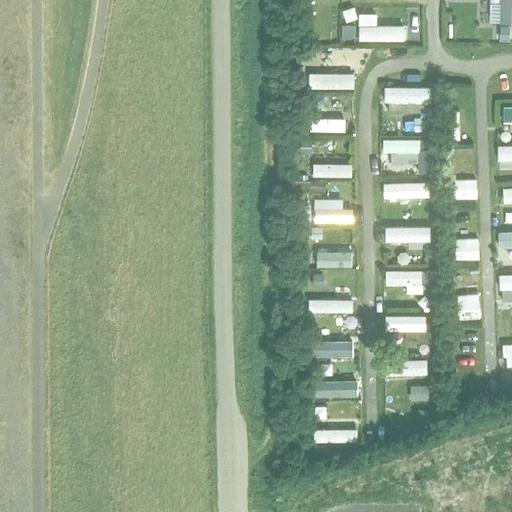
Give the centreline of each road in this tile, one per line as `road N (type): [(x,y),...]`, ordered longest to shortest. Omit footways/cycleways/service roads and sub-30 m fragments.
road 1 (tertiary): [(235,511),(219,0)]
road 2 (residential): [(436,57),(404,63),(377,81),(370,98),(375,398)]
